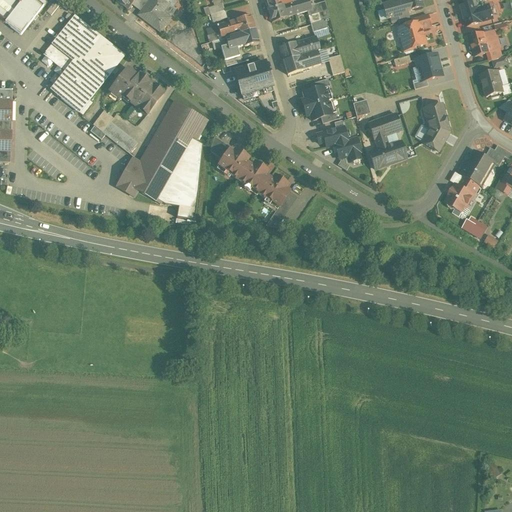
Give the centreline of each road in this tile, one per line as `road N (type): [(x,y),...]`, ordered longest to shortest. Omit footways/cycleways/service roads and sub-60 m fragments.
road 1 (secondary): [(28,226),(511,328)]
road 2 (residential): [(476,115),(428,194),(402,212),(385,211),(276,146)]
road 3 (residential): [(276,146),(88,0)]
road 4 (residential): [(255,0),(288,115),(276,146)]
